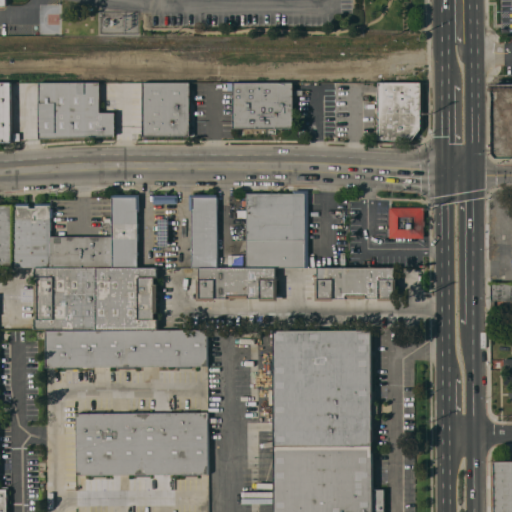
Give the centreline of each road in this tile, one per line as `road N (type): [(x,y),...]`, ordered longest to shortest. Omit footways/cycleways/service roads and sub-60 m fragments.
road 1 (secondary): [(382,169),(0,170)]
road 2 (primary): [(446,174),(445,377)]
road 3 (primary): [(475,511),(472,332)]
road 4 (primary): [(472,332),(473,173)]
road 5 (primary): [(473,173),(471,71),(456,43)]
